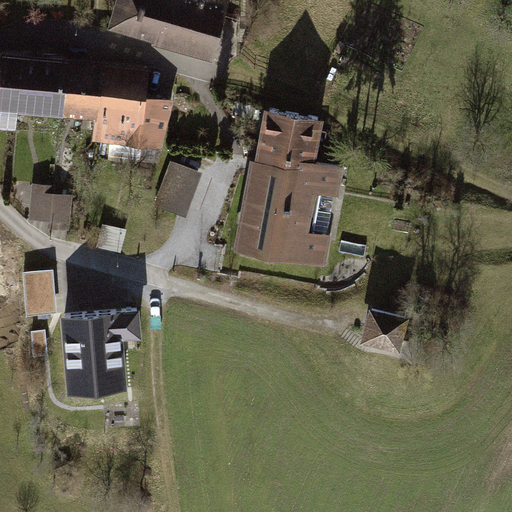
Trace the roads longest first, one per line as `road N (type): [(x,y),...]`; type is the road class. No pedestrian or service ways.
road 1 (track): [(182,511),(161,393),(158,273),(206,227),(235,181),(238,132),(187,59),(319,93),(511,194)]
road 2 (residential): [(0,195),(62,254),(92,271),(158,273),(344,324)]
road 3 (residential): [(0,32),(70,26),(187,59)]
